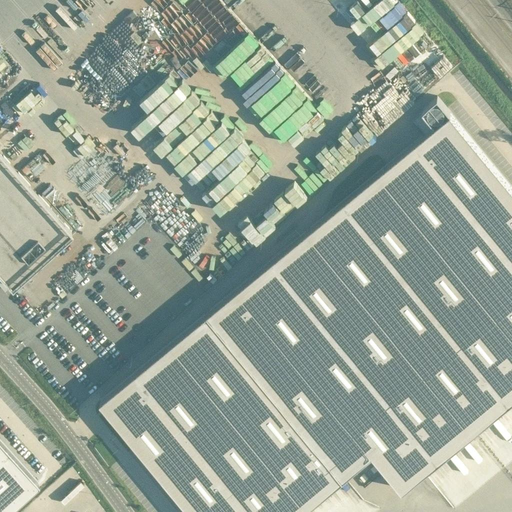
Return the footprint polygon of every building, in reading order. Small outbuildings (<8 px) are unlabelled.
[(220,16),(239,0),(219,0),(208,9),(213,15),(217,12),(220,16)] [(299,69),(257,107),(266,117),(260,123),(273,137),(276,134),(282,141),(328,99),(319,89),(307,100),(297,89),(331,59),(322,50),(319,53),(309,42),(290,59),(299,69)] [(386,59),(367,73),(371,79),(390,65),(386,59)] [(198,154),(228,137),(212,110),(210,97),(192,107),(187,98),(183,100),(196,81),(191,74),(180,81),(171,75),(156,83),(147,77),(144,82),(133,64),(117,86),(121,92),(140,89),(137,94),(141,97),(150,92),(159,98),(167,94),(168,105),(173,104),(178,97),(179,97),(161,124),(172,143),(186,134),(181,142),(198,154)] [(326,101),(336,113),(345,105),(335,94),(326,101)] [(276,255),(207,312),(342,477),(372,452),(402,488),(511,398),(511,185),(439,97),(431,104),(413,120),(423,133),(276,255)] [(383,108),(374,116),(382,125),(391,117),(383,108)] [(213,217),(273,168),(264,157),(260,161),(234,130),(180,176),(188,186),(203,173),(212,183),(225,172),(229,177),(242,166),(238,162),(244,157),(253,168),(205,208),(213,217)] [(71,230),(0,151),(0,271),(11,284),(71,230)] [(304,184),(282,202),(292,213),(344,168),(334,157),(322,166),(322,165),(312,174),(307,168),(297,176),(304,184)] [(207,312),(100,399),(121,424),(193,511),(299,511),(342,477),(337,471),(207,312)] [(0,511),(3,511),(38,481),(4,442),(0,437),(0,511)]
